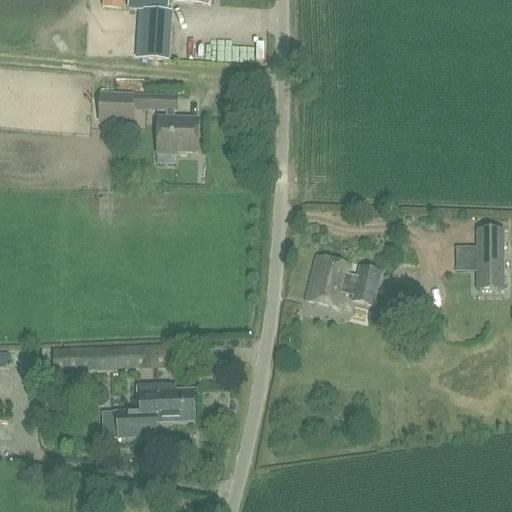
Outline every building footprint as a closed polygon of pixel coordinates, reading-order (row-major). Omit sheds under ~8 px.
[(172,13),(167,12),(168,0),(127,0),(127,10),(143,11),(140,58),(169,61),(172,13)] [(134,95),(99,94),(98,124),(133,125),(133,111),(134,95)] [(178,97),(150,96),(134,95),(133,111),(149,112),(166,112),(167,119),(174,120),(174,112),(177,113),(178,97)] [(167,119),(158,119),(157,155),(177,156),(177,153),(196,154),(198,121),(174,120),(167,119)] [(476,230),(476,291),(504,291),(503,230),(476,230)] [(316,258),(306,300),(340,309),(350,266),(316,258)] [(359,266),(351,302),(373,308),(381,272),(359,266)] [(175,368),(174,346),(52,351),(53,373),(175,368)] [(177,395),(176,386),(172,386),(172,385),(136,386),(137,402),(142,402),(143,414),(136,415),(118,415),(118,437),(156,436),(156,422),(193,421),(192,394),(177,395)] [(88,394),(89,402),(94,407),(103,407),(108,401),(108,393),(102,387),(94,387),(88,394)]
